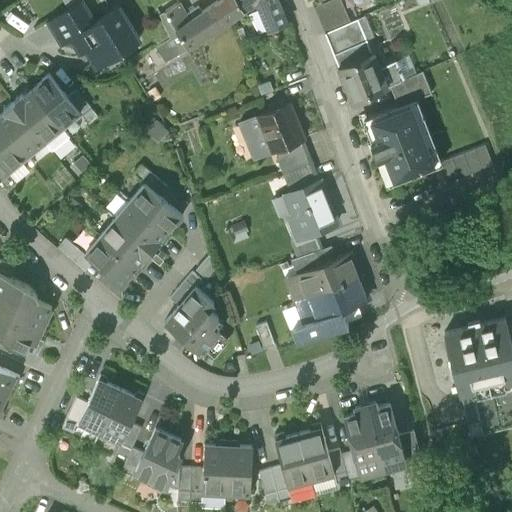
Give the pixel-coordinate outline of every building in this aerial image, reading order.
[(219,0),(208,8),(222,27),(245,12),(237,0),(219,0)] [(237,0),(245,12),(257,3),(266,19),(265,19),(270,30),(287,25),(282,12),(283,12),(277,0),(237,0)] [(341,0),(326,0),(313,6),(325,33),(351,21),(341,0)] [(82,3),(48,24),(61,46),(71,40),(70,39),(95,23),(82,3)] [(199,7),(187,14),(180,4),(167,12),(180,34),(189,49),(222,27),(208,8),(203,11),(199,7)] [(95,23),(70,39),(71,40),(76,49),(83,45),(96,67),(139,40),(119,8),(95,23)] [(180,34),(167,12),(162,16),(173,39),(180,34)] [(351,21),(325,33),(333,52),(352,44),(366,38),(357,19),(351,21)] [(180,34),(173,39),(159,47),(169,62),(189,49),(180,34)] [(366,38),(352,44),(358,57),(339,66),(337,67),(353,102),(390,86),(404,80),(395,60),(378,68),(366,38)] [(352,44),(333,52),(339,66),(358,57),(352,44)] [(404,80),(390,86),(398,105),(417,98),(432,93),(423,71),(404,80)] [(67,98),(48,75),(42,80),(43,82),(32,91),(62,128),(80,114),(67,98)] [(62,128),(32,91),(23,98),(22,96),(13,104),(44,142),(62,128)] [(98,117),(77,91),(67,98),(80,114),(89,124),(98,117)] [(398,105),(364,118),(372,140),(370,141),(376,157),(378,156),(388,183),(441,162),(441,161),(417,98),(398,105)] [(289,102),(260,115),(275,152),(305,139),(289,102)] [(0,124),(26,157),(44,142),(13,104),(3,111),(5,112),(0,116),(0,124)] [(26,157),(0,124),(0,161),(8,171),(26,157)] [(485,143),(441,161),(441,162),(449,181),(493,164),(485,143)] [(305,145),(280,156),(286,175),(290,174),(313,165),(305,145)] [(8,171),(0,161),(0,180),(8,190),(17,182),(8,171)] [(167,186),(142,164),(134,173),(144,182),(159,195),(167,186)] [(313,165),(290,174),(296,189),(319,179),(313,165)] [(296,189),(287,192),(304,234),(309,232),(336,221),(320,179),(319,179),(296,189)] [(159,195),(144,182),(129,200),(166,231),(175,220),(177,221),(182,215),(159,195)] [(166,231),(129,200),(114,217),(152,249),(160,241),(158,239),(166,231)] [(152,249),(114,217),(99,234),(136,265),(143,257),(145,258),(152,249)] [(304,234),(294,237),(300,254),(314,249),(321,247),(317,233),(310,236),(309,232),(304,234)] [(136,265),(99,234),(84,252),(92,258),(122,284),(128,278),(126,277),(136,265)] [(84,252),(67,237),(60,246),(84,267),(92,258),(84,252)] [(300,254),(291,257),(297,271),(319,262),(314,249),(300,254)] [(319,262),(297,271),(306,294),(358,273),(349,250),(319,262)] [(15,265),(0,257),(0,270),(10,276),(15,265)] [(10,276),(0,270),(0,310),(40,330),(52,305),(38,299),(35,291),(28,284),(10,276)] [(192,270),(170,296),(179,304),(195,284),(201,278),(192,270)] [(358,273),(306,294),(316,317),(342,307),(368,296),(358,273)] [(179,304),(165,320),(197,348),(204,348),(220,330),(211,323),(218,315),(208,306),(214,300),(195,284),(179,304)] [(349,322),(342,307),(316,317),(293,328),(299,342),(349,322)] [(40,330),(0,310),(0,337),(24,349),(30,337),(36,339),(40,330)] [(511,345),(511,346),(504,316),(479,322),(478,318),(468,320),(469,324),(444,331),(451,361),(448,362),(451,374),(454,373),(459,392),(511,379),(511,345)] [(268,318),(255,323),(264,346),(277,341),(268,318)] [(0,363),(0,390),(6,393),(13,379),(16,381),(20,373),(0,363)] [(108,375),(100,371),(87,398),(78,418),(100,429),(120,385),(106,378),(108,375)] [(511,379),(459,392),(470,437),(511,426),(511,379)] [(120,385),(100,429),(121,439),(131,419),(144,392),(136,388),(134,392),(120,385)] [(77,393),(62,424),(73,429),(78,418),(87,398),(77,393)] [(390,401),(377,405),(375,399),(365,402),(383,467),(406,461),(398,432),(390,401)] [(383,467),(365,402),(355,404),(356,410),(343,414),(353,449),(360,474),(383,467)] [(121,439),(116,450),(127,455),(132,443),(142,424),(131,419),(121,439)] [(320,420),(309,423),(310,427),(298,430),(311,477),(334,470),(328,449),(320,420)] [(181,437),(155,425),(135,468),(165,482),(180,452),(175,449),(181,437)] [(413,428),(398,432),(406,461),(421,457),(413,428)] [(298,430),(286,434),(285,430),(274,433),(282,462),(288,483),(311,477),(298,430)] [(218,437),(217,441),(204,440),(203,464),(202,488),(226,490),(229,438),(218,437)] [(240,438),(229,438),(226,490),(250,491),(252,443),(239,442),(240,438)] [(143,449),(132,443),(127,455),(121,467),(132,472),(143,449)] [(341,452),(340,446),(328,449),(334,470),(337,482),(348,478),(348,477),(341,452)] [(353,449),(341,452),(348,477),(360,474),(353,449)] [(282,462),(270,465),(279,498),(291,495),(288,483),(282,462)] [(191,464),(179,463),(178,497),(189,498),(191,464)] [(203,464),(191,464),(189,498),(201,498),(202,488),(203,464)] [(270,465),(259,468),(268,501),(279,498),(270,465)]
